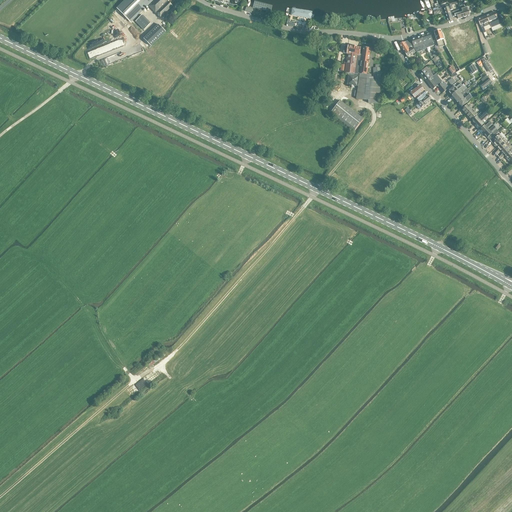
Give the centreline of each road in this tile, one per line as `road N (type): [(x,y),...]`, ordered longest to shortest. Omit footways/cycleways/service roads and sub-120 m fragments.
road 1 (primary): [(511,286),(0,38)]
road 2 (track): [(158,364),(295,216),(286,211)]
road 3 (track): [(0,497),(134,381),(116,356)]
road 4 (residential): [(392,40),(297,30),(199,0)]
road 5 (residential): [(511,184),(392,40)]
road 6 (track): [(295,216),(371,125),(372,111),(341,92)]
road 7 (track): [(221,178),(235,179),(264,136),(318,114),(341,92)]
road 8 (residential): [(392,40),(511,0)]
